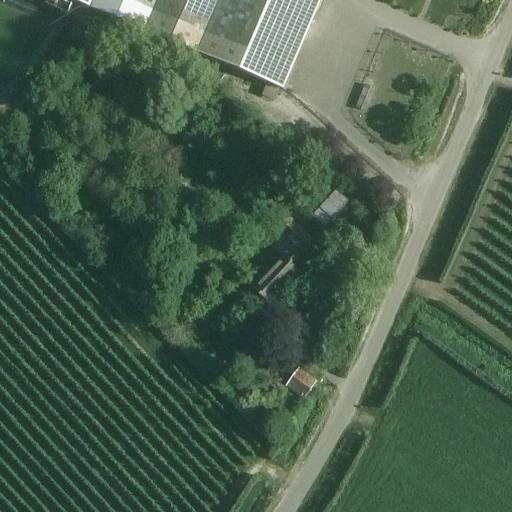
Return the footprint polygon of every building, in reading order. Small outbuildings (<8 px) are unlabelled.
[(62,0),(145,35),(284,92),(292,73),(322,0),(62,0)] [(102,58),(89,81),(98,87),(112,64),(102,58)] [(261,148),(251,158),(280,188),(289,178),(261,148)] [(297,176),(284,189),(295,202),(309,189),(297,176)] [(327,222),(349,196),(336,186),(314,211),(327,222)] [(291,265),(302,254),(308,260),(320,248),(290,219),(267,244),(283,258),(254,290),(269,304),(299,272),(291,265)] [(189,264),(181,273),(190,281),(198,272),(189,264)] [(200,321),(190,333),(198,339),(207,327),(200,321)] [(215,356),(208,364),(217,372),(224,364),(215,356)] [(224,364),(217,372),(227,380),(236,370),(226,361),(224,364)] [(300,366),(285,387),(305,398),(317,378),(300,366)]
